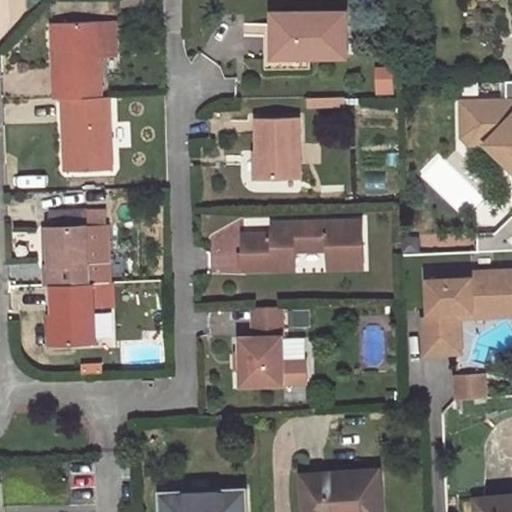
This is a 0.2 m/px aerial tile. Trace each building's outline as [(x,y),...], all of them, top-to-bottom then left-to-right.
[(273,60),(349,59),(348,13),(277,14),(277,37),(273,37),(273,60)] [(98,22),(56,24),(59,100),(66,99),(102,97),(98,22)] [(511,79),(509,80),(509,95),(460,96),(461,144),(497,144),(498,163),(511,163),(511,79)] [(66,99),(69,171),(112,169),(108,98),(102,97),(66,99)] [(338,97),(305,98),(305,105),(339,104),(338,97)] [(302,178),(300,119),(258,120),(260,179),(302,178)] [(294,250),(330,249),(330,266),(364,265),(363,221),(283,223),(283,235),(275,235),(244,236),(245,269),(294,267),(294,250)] [(275,223),(275,235),(283,235),(283,223),(275,223)] [(88,285),(86,226),(38,229),(39,261),(34,261),(35,287),(40,287),(88,285)] [(328,268),(327,250),(299,252),(299,269),(328,268)] [(423,273),(425,344),(456,342),(455,310),(497,309),(495,270),(423,273)] [(66,344),(96,343),(94,285),(88,285),(40,287),(41,314),(42,345),(66,344)] [(282,360),(281,307),(253,308),(253,336),(241,336),(242,384),(283,382),(282,360)] [(42,345),(41,314),(36,314),(37,352),(66,350),(66,344),(42,345)] [(304,359),(282,360),(283,382),(305,382),(304,359)] [(456,373),(456,396),(488,395),(487,372),(456,373)] [(381,511),(380,469),(304,475),(306,511),(381,511)] [(246,511),(246,490),(164,494),(165,511),(246,511)] [(511,511),(511,495),(477,499),(478,511),(511,511)]
